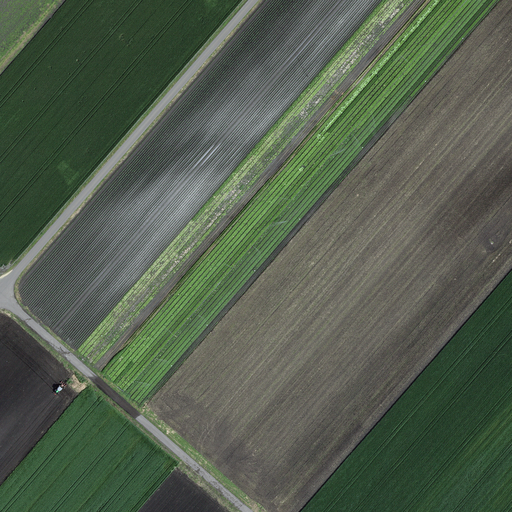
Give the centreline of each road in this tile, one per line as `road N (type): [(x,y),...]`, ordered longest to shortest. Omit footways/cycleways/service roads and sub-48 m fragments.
road 1 (track): [(252,0),(0,285)]
road 2 (track): [(0,321),(226,511)]
